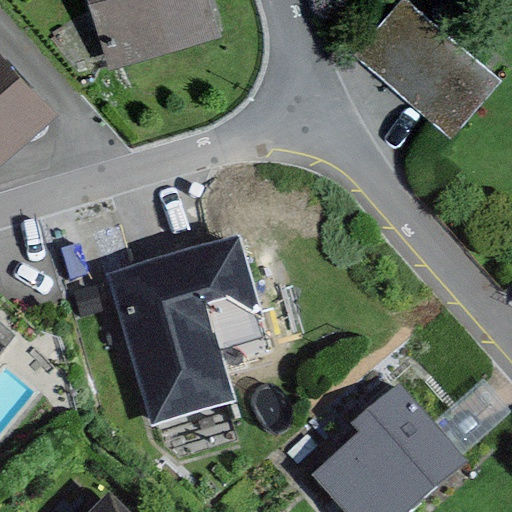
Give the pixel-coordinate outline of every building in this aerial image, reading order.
[(217,0),(100,0),(120,61),(226,27),(217,0)] [(407,4),(362,55),(453,136),(498,85),(407,4)] [(0,43),(0,159),(58,104),(0,43)] [(239,241),(109,278),(153,432),(239,407),(220,340),(264,327),(239,241)] [(364,437),(309,482),(333,511),(425,511),(479,468),(408,381),(354,425),(364,437)] [(467,448),(511,412),(486,381),(441,416),(467,448)] [(130,511),(117,497),(100,511),(130,511)]
